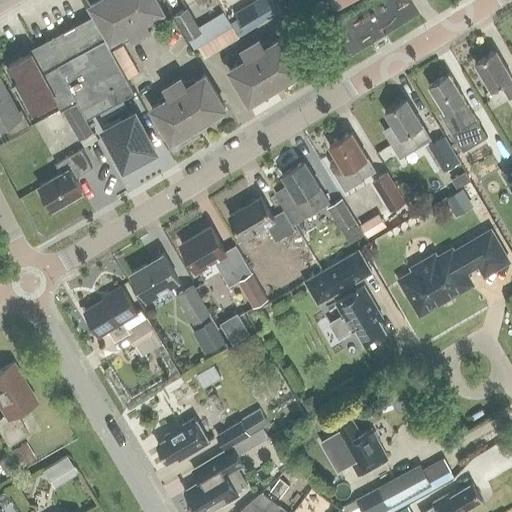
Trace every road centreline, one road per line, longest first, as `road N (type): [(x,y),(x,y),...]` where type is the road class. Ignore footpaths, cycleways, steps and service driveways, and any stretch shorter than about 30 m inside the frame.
road 1 (unclassified): [(28,285),(496,0)]
road 2 (residential): [(153,511),(39,323),(28,285)]
